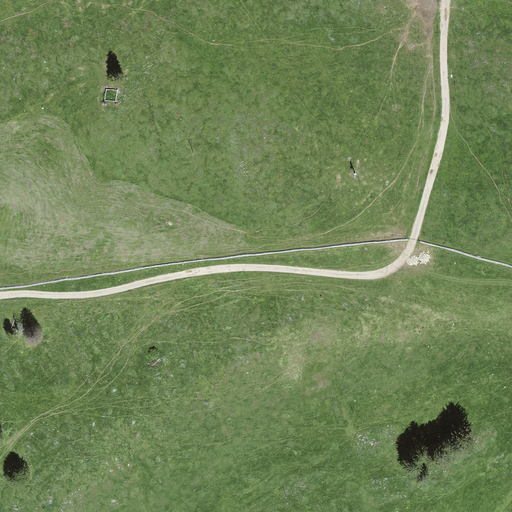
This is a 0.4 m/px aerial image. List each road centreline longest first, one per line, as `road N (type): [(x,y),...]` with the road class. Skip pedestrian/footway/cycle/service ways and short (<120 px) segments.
road 1 (track): [(394,268),(362,276),(237,267),(85,295),(0,295)]
road 2 (track): [(394,268),(413,240),(444,131),(445,0)]
